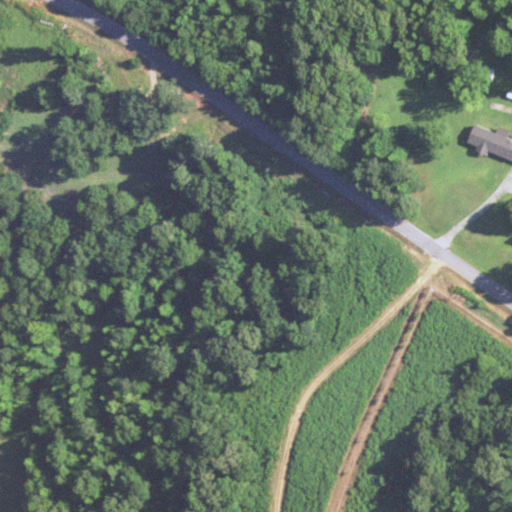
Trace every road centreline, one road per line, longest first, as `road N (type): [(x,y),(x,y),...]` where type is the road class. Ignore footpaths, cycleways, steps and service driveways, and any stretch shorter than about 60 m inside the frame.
road 1 (secondary): [(511,296),(180,71),(55,0)]
road 2 (residential): [(335,176),(342,278),(278,419),(275,511)]
